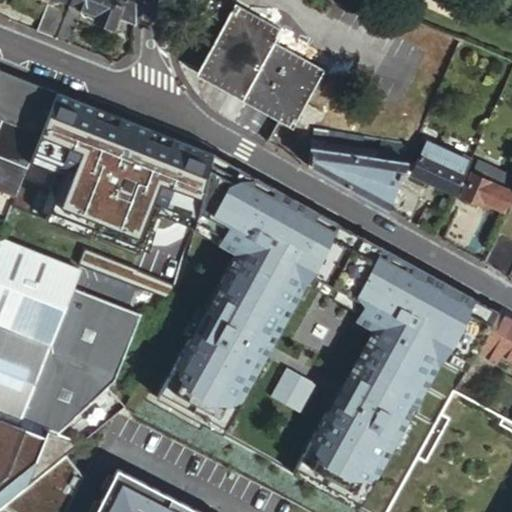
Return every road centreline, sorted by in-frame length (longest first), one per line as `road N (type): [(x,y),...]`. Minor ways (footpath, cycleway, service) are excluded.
road 1 (residential): [(511,297),(151,97)]
road 2 (residential): [(151,97),(0,36)]
